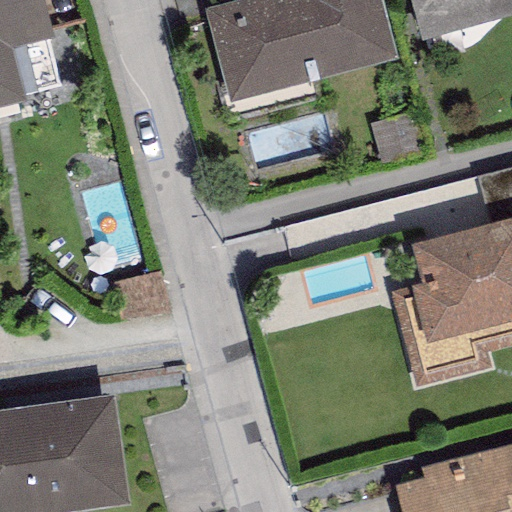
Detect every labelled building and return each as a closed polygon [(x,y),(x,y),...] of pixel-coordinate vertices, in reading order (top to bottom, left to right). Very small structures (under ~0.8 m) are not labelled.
[(41,0),(0,0),(0,111),(24,105),(11,54),(53,43),(41,0)] [(254,0),(204,13),(229,108),(397,63),(379,0),(254,0)] [(511,20),(511,0),(405,0),(419,47),(511,20)] [(511,224),(410,250),(419,288),(389,295),(413,391),(490,372),(485,355),(511,348),(511,224)] [(126,511),(112,402),(0,417),(0,511),(126,511)] [(511,511),(511,448),(420,472),(422,482),(392,489),(397,511),(511,511)]
